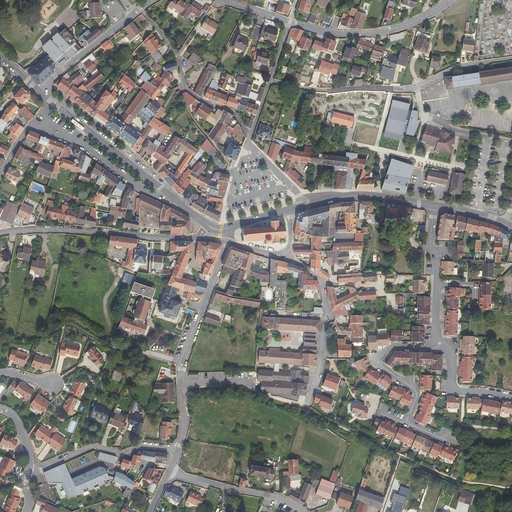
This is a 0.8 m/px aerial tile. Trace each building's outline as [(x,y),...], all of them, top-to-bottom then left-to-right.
[(185,7),(187,5),(180,0),(178,3),(176,1),(171,2),(167,7),(172,10),(173,9),(176,10),(176,13),(180,16),(185,7)] [(287,14),(290,6),(283,4),(284,0),(280,0),(279,2),(279,4),(276,13),(280,14),(281,12),(282,13),(287,14)] [(303,0),(303,2),(301,1),(299,9),(308,12),(311,1),(309,0),(303,0)] [(316,0),(315,4),(326,8),(329,0),(316,0)] [(403,0),(402,4),(414,8),(417,0),(403,0)] [(393,2),(389,1),(384,19),(389,20),(393,10),(390,9),(390,7),(392,7),(393,2)] [(99,2),(88,3),(90,18),(100,17),(99,2)] [(202,8),(193,2),(191,5),(188,3),(187,5),(185,7),(180,16),(186,20),(191,12),(198,18),(202,13),(200,11),(202,8)] [(207,5),(203,10),(202,11),(205,14),(206,12),(207,12),(210,7),(207,5)] [(343,20),(345,21),(346,17),(350,19),(351,16),(354,17),(357,10),(354,9),(351,8),(350,12),(349,15),(345,13),(342,20),(343,20)] [(368,12),(366,11),(365,15),(361,14),(357,13),(356,17),(354,20),(351,29),(355,29),(361,29),(364,20),(365,20),(368,12)] [(317,16),(311,14),(307,21),(314,24),(317,16)] [(343,20),(339,29),(340,29),(346,29),(351,29),(354,20),(350,19),(346,17),(345,21),(343,20)] [(210,33),(214,35),(219,26),(207,19),(202,28),(210,33)] [(140,33),(132,22),(124,28),(128,33),(128,34),(126,36),(130,41),(132,40),(135,44),(142,39),(139,34),(140,33)] [(265,34),(264,37),(265,38),(275,41),(278,32),(263,27),(261,33),(265,34)] [(81,46),(84,49),(100,36),(105,32),(103,31),(102,30),(100,31),(97,29),(90,35),(87,32),(78,39),(81,42),(82,41),(83,43),(81,45),(81,46)] [(286,43),(289,44),(292,45),(293,42),(298,44),(303,31),(297,29),(292,29),(290,29),(286,43)] [(65,31),(64,32),(73,43),(75,42),(65,31)] [(45,59),(53,69),(58,69),(81,51),(73,43),(64,32),(61,35),(56,40),(55,39),(49,44),(50,45),(48,46),(47,45),(39,53),(45,59)] [(423,37),(424,34),(420,33),(414,49),(424,52),(428,39),(423,37)] [(230,46),(244,51),(248,41),(240,37),(241,36),(236,34),(230,46)] [(161,47),(154,37),(152,38),(150,35),(143,42),(151,54),(157,50),(161,47)] [(189,37),(183,45),(185,45),(186,46),(192,38),(189,37)] [(302,38),(298,47),(307,51),(311,42),(302,38)] [(324,44),(322,48),(323,48),(332,52),(336,43),(326,39),(324,44)] [(365,42),(359,40),(357,46),(369,51),(371,45),(370,44),(365,42)] [(474,41),(464,40),(462,51),(473,52),(474,41)] [(324,44),(314,41),(311,48),(322,52),(323,48),(322,48),(324,44)] [(371,58),(380,61),(384,47),(375,44),(375,46),(374,47),(372,52),(371,58)] [(183,45),(178,52),(180,55),(186,47),(186,46),(185,45),(183,45)] [(342,59),(351,63),(353,56),(356,49),(351,48),(351,49),(346,48),(342,59)] [(396,64),(406,67),(411,52),(401,49),(399,55),(397,63),(396,64)] [(162,57),(157,50),(151,54),(150,55),(155,61),(162,57)] [(270,55),(256,51),(253,59),(257,60),(255,64),(255,65),(256,66),(258,67),(259,67),(261,67),(262,64),(267,65),(270,55)] [(380,76),(392,80),(396,64),(397,63),(399,55),(391,52),(389,59),(385,58),(383,66),(385,66),(384,67),(383,67),(380,76)] [(189,61),(195,65),(200,58),(194,54),(189,61)] [(432,57),(430,68),(434,69),(435,67),(439,68),(441,59),(432,57)] [(53,69),(45,59),(33,69),(26,75),(39,86),(40,85),(53,74),(53,69)] [(90,59),(83,64),(85,67),(92,62),(90,59)] [(330,73),(336,75),(339,66),(333,64),(333,65),(322,61),(318,71),(329,75),(330,73)] [(91,73),(94,76),(99,72),(95,66),(92,62),(85,67),(88,71),(92,68),(94,71),(91,73)] [(152,68),(155,70),(157,72),(161,66),(159,65),(156,63),(152,68)] [(164,73),(161,77),(169,83),(173,78),(171,76),(172,76),(170,74),(172,70),(178,68),(176,63),(170,65),(168,63),(166,66),(162,67),(164,73)] [(197,63),(194,67),(200,71),(203,67),(197,63)] [(209,64),(194,93),(200,97),(215,68),(215,67),(209,64)] [(278,69),(274,80),(281,81),(287,68),(282,66),(281,69),(279,68),(278,69)] [(354,66),(351,73),(359,77),(361,72),(364,73),(366,70),(362,69),(354,66)] [(490,72),(492,82),(511,79),(511,68),(501,70),(501,69),(493,69),(493,68),(478,70),(478,73),(490,72)] [(103,77),(99,72),(94,76),(84,83),(79,87),(78,88),(82,92),(75,102),(80,106),(85,111),(93,100),(90,97),(84,93),(103,77)] [(140,77),(146,83),(147,81),(151,77),(145,72),(140,77)] [(298,82),(300,75),(294,72),(291,80),(298,82)] [(480,84),(492,82),(490,72),(478,73),(478,74),(480,84)] [(71,78),(67,73),(61,78),(66,81),(70,78),(71,78)] [(83,78),(78,73),(71,78),(70,78),(75,83),(79,87),(84,83),(81,80),(81,79),(83,78)] [(113,86),(116,88),(118,84),(124,75),(125,75),(122,73),(113,86)] [(222,88),(227,79),(231,81),(233,77),(225,73),(224,74),(223,73),(221,78),(221,79),(219,84),(218,86),(222,88)] [(238,77),(237,82),(240,83),(236,94),(241,96),(247,77),(248,74),(245,74),(244,78),(238,77)] [(451,78),(445,78),(443,80),(440,82),(437,84),(437,87),(438,93),(439,99),(447,97),(446,89),(480,84),(478,74),(452,78),(451,78)] [(118,84),(130,93),(133,88),(135,85),(125,75),(124,75),(118,84)] [(158,76),(156,79),(165,86),(167,87),(168,88),(170,85),(169,84),(169,83),(161,77),(160,76),(158,76)] [(254,80),(247,77),(241,96),(248,98),(250,93),(254,80)] [(66,81),(61,78),(54,84),(61,89),(66,94),(73,85),(75,83),(70,78),(66,81)] [(161,91),(165,86),(156,79),(155,80),(153,79),(150,83),(160,91),(161,91)] [(212,80),(208,89),(215,92),(218,86),(219,84),(212,80)] [(153,101),(160,91),(150,83),(147,81),(146,83),(140,88),(141,89),(142,90),(150,98),(152,100),(153,101)] [(75,102),(82,92),(78,88),(79,87),(75,83),(73,85),(66,94),(69,96),(71,97),(70,99),(72,100),(75,102)] [(439,99),(438,93),(437,87),(437,84),(433,85),(425,90),(421,92),(421,94),(422,101),(439,99)] [(258,95),(256,101),(260,102),(265,88),(261,87),(258,95)] [(14,98),(21,105),(29,95),(22,89),(14,98)] [(225,105),(226,105),(229,97),(226,96),(215,92),(208,89),(205,97),(208,99),(215,101),(225,105)] [(144,107),(150,98),(142,90),(120,121),(121,122),(114,132),(116,134),(120,136),(125,140),(132,130),(127,126),(130,121),(132,118),(135,120),(137,116),(145,122),(143,126),(146,129),(153,118),(159,108),(161,106),(156,103),(153,101),(152,100),(145,108),(144,107)] [(118,95),(113,91),(111,95),(107,100),(101,109),(94,118),(99,122),(105,126),(112,118),(105,113),(118,95)] [(97,104),(93,100),(85,111),(88,114),(89,114),(94,118),(101,109),(107,100),(111,95),(106,92),(102,97),(97,104)] [(187,105),(193,102),(196,101),(186,93),(182,94),(187,104),(187,105)] [(250,93),(248,98),(256,101),(258,95),(250,93)] [(235,99),(229,97),(226,105),(237,109),(241,96),(236,94),(235,99)] [(237,109),(245,111),(248,103),(248,98),(241,96),(237,109)] [(410,104),(393,99),(384,133),(400,138),(401,138),(403,133),(404,134),(406,134),(412,110),(409,109),(410,104)] [(1,119),(6,123),(19,109),(13,103),(6,109),(1,119)] [(254,105),(248,103),(245,111),(256,114),(259,106),(255,105),(254,105)] [(200,107),(196,105),(193,110),(196,112),(196,113),(206,120),(211,112),(212,111),(201,104),(200,107)] [(18,112),(28,124),(29,122),(31,120),(34,117),(25,107),(20,110),(18,112)] [(164,111),(159,108),(153,118),(158,121),(164,111)] [(206,120),(214,126),(217,121),(222,113),(218,110),(215,115),(211,112),(206,120)] [(417,112),(412,110),(406,134),(413,136),(419,121),(416,120),(417,112)] [(119,113),(116,111),(112,118),(105,126),(109,129),(114,132),(121,122),(120,121),(116,118),(115,117),(119,113)] [(232,119),(234,116),(232,115),(224,111),(222,113),(217,121),(230,128),(237,122),(236,121),(232,119)] [(354,118),(334,113),(332,121),(331,122),(352,127),(354,118)] [(245,126),(251,129),(255,118),(251,116),(250,119),(247,119),(245,126)] [(140,137),(144,139),(149,133),(152,128),(156,130),(160,133),(165,136),(170,129),(158,121),(153,118),(146,129),(145,130),(141,135),(140,137)] [(214,126),(206,120),(201,127),(201,128),(208,136),(214,126)] [(224,156),(236,161),(240,151),(240,150),(240,149),(229,144),(227,149),(216,144),(225,131),(240,141),(244,136),(238,124),(232,129),(230,128),(217,121),(214,126),(208,136),(216,145),(224,156)] [(12,140),(15,142),(19,136),(24,129),(19,126),(16,124),(13,127),(12,126),(9,131),(11,133),(8,137),(12,140)] [(260,126),(257,136),(269,141),(273,130),(260,126)] [(426,126),(421,142),(425,144),(427,144),(429,145),(429,146),(435,148),(434,151),(435,152),(438,153),(438,151),(452,154),(455,138),(449,137),(449,134),(442,133),(440,133),(438,132),(439,131),(426,126)] [(125,140),(130,144),(138,133),(133,128),(132,130),(125,140)] [(25,138),(37,144),(41,136),(36,134),(30,131),(25,138)] [(141,135),(138,133),(130,144),(133,146),(140,137),(141,135)] [(165,136),(160,133),(156,140),(161,143),(165,136)] [(35,161),(40,163),(40,162),(46,148),(50,139),(46,138),(41,136),(37,144),(34,150),(39,152),(37,156),(35,161)] [(158,173),(163,166),(165,164),(166,162),(173,152),(181,140),(176,136),(168,149),(165,154),(162,152),(166,147),(160,144),(152,156),(160,162),(159,162),(154,169),(158,173)] [(132,149),(135,152),(144,139),(140,137),(133,146),(132,149)] [(267,156),(274,163),(279,148),(285,150),(282,157),(291,161),(294,152),(296,147),(294,146),(294,145),(287,143),(286,147),(280,145),(281,141),(273,138),(271,145),(267,156)] [(52,155),(57,157),(59,158),(65,145),(58,143),(50,139),(46,148),(53,151),(52,155)] [(201,147),(203,149),(204,151),(207,150),(212,146),(207,139),(201,147)] [(161,143),(156,140),(153,144),(148,141),(142,150),(152,156),(160,144),(161,143)] [(193,147),(181,140),(173,152),(178,154),(181,150),(186,153),(188,154),(186,157),(177,170),(182,173),(188,165),(189,164),(193,158),(198,152),(199,150),(201,147),(196,144),(193,147)] [(10,148),(1,144),(0,146),(0,152),(6,156),(10,148)] [(64,160),(69,147),(65,145),(59,158),(57,157),(54,167),(50,178),(56,180),(60,167),(81,173),(86,156),(81,152),(75,150),(72,156),(77,158),(76,160),(74,160),(73,163),(64,160)] [(26,151),(20,147),(14,159),(20,162),(20,164),(28,168),(32,160),(24,156),(26,151)] [(291,161),(294,161),(310,163),(311,154),(311,153),(312,148),(305,147),(303,153),(294,152),(291,161)] [(348,168),(349,158),(349,154),(346,153),(345,158),(329,156),(329,151),(324,150),(323,154),(322,155),(321,165),(333,166),(332,172),(337,172),(337,173),(336,183),(335,188),(335,190),(340,190),(345,189),(348,168)] [(37,156),(26,151),(24,156),(32,160),(35,161),(37,156)] [(322,155),(311,154),(310,163),(321,165),(322,155)] [(349,154),(349,158),(348,168),(345,189),(350,190),(351,181),(352,181),(354,168),(363,169),(366,160),(356,159),(357,155),(349,154)] [(85,173),(91,160),(86,156),(81,173),(85,174),(85,173)] [(407,184),(410,176),(410,174),(413,168),(413,167),(413,166),(393,160),(392,162),(390,162),(385,176),(381,190),(392,191),(405,194),(405,191),(407,186),(407,184)] [(46,165),(40,162),(40,163),(36,173),(50,179),(50,178),(54,167),(47,164),(46,165)] [(206,167),(199,162),(197,164),(194,167),(193,169),(186,179),(190,181),(200,186),(205,189),(205,188),(206,186),(202,184),(205,179),(199,175),(201,171),(202,172),(206,167)] [(85,174),(81,173),(78,181),(89,183),(92,174),(98,177),(102,168),(96,164),(94,169),(92,169),(89,174),(85,173),(85,174)] [(193,169),(188,165),(182,173),(177,180),(173,186),(171,187),(176,191),(181,196),(188,186),(190,181),(186,179),(193,169)] [(163,166),(158,173),(159,174),(161,177),(170,185),(171,187),(173,186),(177,180),(182,173),(177,170),(175,174),(171,170),(171,169),(169,167),(167,169),(163,166)] [(292,170),(289,167),(286,175),(298,186),(303,182),(304,181),(292,170)] [(16,171),(10,168),(7,172),(5,177),(17,183),(21,176),(15,173),(16,171)] [(95,184),(100,186),(102,181),(107,171),(102,168),(98,177),(95,184)] [(366,177),(366,171),(363,169),(356,189),(366,189),(367,189),(369,189),(370,180),(370,178),(366,177)] [(110,187),(104,196),(105,196),(109,199),(110,198),(111,196),(119,181),(120,181),(113,176),(107,171),(102,181),(110,187)] [(448,176),(429,171),(427,181),(446,185),(448,176)] [(229,174),(219,173),(216,172),(212,177),(211,178),(228,182),(229,178),(230,176),(229,176),(229,174)] [(454,173),(450,190),(454,191),(454,193),(462,195),(466,175),(454,173)] [(212,177),(207,175),(205,179),(202,184),(206,186),(211,178),(212,177)] [(170,188),(171,187),(170,185),(161,177),(160,178),(170,188)] [(228,182),(211,178),(206,186),(205,188),(214,191),(221,192),(224,193),(225,192),(226,190),(226,187),(228,182)] [(118,198),(126,186),(123,184),(119,181),(111,196),(118,198)] [(198,190),(200,192),(201,192),(207,194),(224,198),(224,196),(224,195),(225,192),(224,193),(221,192),(214,191),(205,188),(205,189),(200,186),(198,190)] [(124,196),(121,208),(127,209),(128,203),(129,198),(132,198),(135,191),(132,190),(129,188),(124,196)] [(197,196),(189,190),(182,199),(190,205),(197,196)] [(207,202),(207,200),(207,194),(201,192),(200,192),(197,196),(192,204),(190,205),(197,209),(203,213),(208,205),(207,202)] [(101,205),(105,196),(104,196),(100,193),(96,202),(101,205)] [(138,227),(160,229),(161,222),(161,220),(163,205),(150,199),(140,194),(140,195),(140,196),(140,197),(140,199),(138,217),(139,218),(138,227)] [(223,201),(224,198),(207,194),(207,200),(217,202),(223,203),(223,201)] [(117,201),(110,198),(109,199),(109,202),(108,208),(110,209),(109,215),(115,216),(116,216),(120,207),(115,207),(117,201)] [(122,227),(138,230),(138,227),(139,218),(138,217),(140,199),(137,199),(135,212),(137,212),(135,217),(135,221),(125,219),(122,227)] [(46,217),(58,219),(60,209),(54,208),(53,208),(55,202),(48,200),(47,204),(49,205),(46,217)] [(0,219),(0,220),(13,226),(17,216),(21,207),(17,206),(12,204),(7,201),(3,210),(0,219)] [(216,204),(207,202),(208,205),(203,213),(219,222),(221,212),(221,211),(223,203),(217,202),(216,204)] [(341,211),(341,212),(345,211),(345,213),(354,213),(354,202),(350,202),(342,203),(340,204),(341,211)] [(371,203),(360,202),(360,218),(366,219),(365,222),(366,223),(370,223),(372,224),(374,224),(375,223),(375,221),(374,220),(374,216),(373,214),(370,214),(371,203)] [(21,207),(17,216),(20,218),(20,219),(28,223),(34,208),(23,203),(23,204),(21,207)] [(335,212),(341,212),(341,211),(340,204),(335,204),(333,205),(328,206),(329,237),(332,237),(334,217),(335,216),(335,212)] [(391,218),(396,219),(396,218),(397,217),(398,206),(387,204),(384,219),(389,219),(390,218),(390,214),(392,215),(391,218)] [(166,206),(163,205),(161,220),(161,222),(168,222),(169,215),(170,208),(166,206)] [(83,224),(94,226),(95,226),(97,212),(96,209),(92,208),(89,217),(84,216),(86,207),(81,206),(81,208),(77,207),(76,213),(74,223),(83,224)] [(308,228),(307,229),(306,234),(307,235),(311,236),(312,236),(326,238),(329,237),(328,206),(317,209),(306,212),(307,223),(307,224),(308,228)] [(400,206),(398,206),(397,217),(398,218),(397,221),(414,222),(417,209),(407,207),(400,206)] [(37,221),(36,224),(42,224),(45,215),(42,215),(44,208),(41,207),(37,221)] [(122,218),(125,219),(127,209),(121,208),(120,207),(116,216),(119,217),(122,218)] [(58,219),(65,220),(67,211),(60,209),(58,219)] [(65,220),(74,223),(76,213),(67,211),(65,220)] [(177,211),(176,217),(178,217),(177,223),(177,226),(182,227),(182,234),(190,234),(190,226),(190,219),(183,215),(177,211)] [(305,224),(307,224),(307,223),(306,212),(304,213),(300,214),(298,216),(295,230),(306,234),(307,229),(305,227),(305,224)] [(349,233),(355,233),(354,213),(345,213),(345,218),(345,222),(345,233),(349,233)] [(453,224),(454,216),(449,215),(444,214),(440,216),(437,239),(448,240),(450,230),(450,226),(451,224),(452,224),(453,224)] [(456,227),(465,229),(467,219),(462,218),(458,217),(455,227),(456,227)] [(465,231),(478,233),(478,232),(479,231),(480,222),(475,221),(473,220),(467,219),(465,229),(465,231)] [(160,230),(171,230),(171,226),(171,223),(168,222),(161,222),(160,229),(160,230)] [(266,245),(286,243),(285,226),(279,226),(279,222),(270,222),(270,227),(243,229),(244,242),(265,241),(266,245)] [(497,235),(499,236),(501,229),(497,227),(492,225),(491,225),(480,222),(479,231),(497,235)] [(426,226),(419,225),(417,238),(424,239),(426,226)] [(177,226),(171,226),(171,230),(171,235),(176,235),(182,235),(182,234),(182,227),(177,226)] [(506,240),(509,235),(501,229),(499,236),(496,243),(495,249),(495,263),(500,263),(502,243),(503,239),(506,240)] [(294,236),(298,237),(305,239),(306,239),(307,239),(307,235),(306,234),(295,230),(294,236)] [(355,237),(354,243),(362,243),(363,234),(356,233),(355,233),(355,237)] [(127,257),(125,262),(124,267),(132,271),(133,263),(135,250),(137,240),(131,239),(126,238),(115,237),(111,236),(110,238),(109,245),(128,249),(127,257)] [(326,240),(326,238),(312,236),(311,236),(311,243),(311,244),(321,244),(321,240),(326,240)] [(480,251),(480,248),(480,241),(475,240),(475,241),(474,261),(481,261),(485,261),(486,251),(480,251)] [(176,252),(181,252),(185,252),(188,242),(180,242),(179,242),(171,242),(170,252),(176,252)] [(189,242),(188,242),(185,252),(181,252),(181,254),(190,256),(192,250),(193,242),(192,242),(189,242)] [(196,261),(204,263),(206,256),(209,243),(198,242),(196,252),(196,261)] [(213,258),(210,264),(212,265),(213,264),(215,265),(220,253),(222,245),(209,243),(206,256),(213,258)] [(362,243),(354,243),(333,244),(333,249),(332,251),(339,251),(362,250),(362,248),(362,243)] [(294,255),(311,255),(311,251),(311,250),(308,250),(308,246),(307,245),(304,246),(303,250),(294,250),(294,251),(294,254),(294,255)] [(222,264),(224,265),(230,267),(236,270),(244,273),(250,275),(253,269),(250,268),(249,270),(242,268),(243,262),(237,260),(238,255),(237,254),(238,249),(231,247),(229,248),(222,264)] [(31,249),(27,248),(27,250),(23,249),(19,249),(16,258),(29,261),(31,249)] [(495,249),(480,248),(480,251),(486,251),(485,261),(481,261),(481,263),(483,263),(493,264),(494,264),(495,263),(495,249)] [(260,282),(270,282),(271,272),(266,272),(266,270),(251,266),(254,254),(238,249),(237,254),(238,255),(237,260),(243,262),(242,268),(249,270),(250,268),(253,269),(250,275),(260,279),(260,282)] [(147,252),(135,250),(133,263),(146,265),(147,252)] [(320,251),(311,250),(311,251),(311,255),(311,260),(320,261),(320,251)] [(332,259),(332,263),(337,263),(337,265),(338,266),(339,266),(340,267),(341,266),(342,265),(343,264),(343,263),(349,263),(349,262),(357,262),(357,266),(349,266),(349,270),(345,270),(345,274),(360,273),(361,262),(362,250),(339,251),(332,251),(330,251),(330,255),(332,255),(332,259)] [(185,268),(190,256),(181,254),(180,256),(177,261),(176,264),(185,268)] [(167,258),(150,256),(149,268),(149,274),(161,274),(162,269),(167,258)] [(46,261),(37,259),(36,261),(32,261),(30,271),(33,271),(35,275),(44,277),(45,271),(44,269),(46,261)] [(277,273),(287,273),(287,264),(275,260),(271,259),(271,272),(270,282),(270,286),(272,286),(275,286),(276,281),(277,273)] [(185,268),(176,264),(177,261),(173,260),(170,266),(174,268),(173,270),(183,274),(185,268)] [(311,260),(310,270),(326,281),(329,278),(328,275),(320,270),(320,261),(311,260)] [(443,266),(443,269),(443,271),(443,274),(453,274),(454,262),(442,262),(442,266),(443,266)] [(204,280),(209,281),(211,275),(215,265),(213,264),(212,265),(210,264),(206,263),(203,275),(206,276),(204,280)] [(493,278),(493,264),(483,263),(482,272),(482,277),(486,277),(489,278),(493,278)] [(303,274),(303,269),(299,267),(297,266),(287,264),(287,273),(292,273),(292,277),(299,277),(298,283),(298,289),(304,289),(305,281),(306,275),(303,274)] [(222,271),(228,273),(230,267),(224,265),(223,268),(222,271)] [(181,278),(183,274),(173,270),(162,269),(161,274),(171,275),(171,276),(181,278)] [(230,284),(225,294),(229,296),(232,296),(235,287),(239,288),(244,273),(236,270),(234,275),(231,284),(230,284)] [(133,286),(134,282),(136,276),(131,275),(125,273),(122,282),(133,286)] [(374,280),(377,280),(376,274),(360,275),(360,273),(345,274),(338,275),(338,283),(345,282),(374,280)] [(311,277),(307,274),(306,275),(305,281),(304,289),(303,291),(305,291),(305,289),(319,289),(318,281),(314,281),(314,277),(311,277)] [(189,290),(194,291),(196,283),(192,281),(193,278),(187,276),(186,280),(181,278),(171,276),(167,286),(176,288),(180,289),(183,290),(189,292),(189,290)] [(205,290),(208,284),(199,281),(199,280),(197,279),(196,283),(194,291),(204,294),(205,290)] [(426,280),(413,280),(413,294),(424,294),(424,287),(426,287),(426,280)] [(275,291),(284,291),(287,292),(287,287),(287,281),(282,281),(276,281),(275,286),(275,290),(275,291)] [(135,331),(147,336),(150,326),(144,324),(152,299),(155,289),(154,289),(150,287),(144,285),(134,282),(133,286),(131,292),(140,295),(142,296),(141,299),(140,298),(133,317),(135,317),(134,320),(132,320),(122,316),(119,326),(129,329),(135,331)] [(481,282),(481,288),(481,291),(480,291),(480,295),(490,295),(492,295),(492,282),(481,282)] [(167,286),(162,303),(169,306),(171,301),(176,288),(167,286)] [(348,304),(351,303),(360,299),(357,292),(354,289),(345,286),(345,288),(349,289),(350,294),(336,300),(333,288),(327,286),(327,289),(327,292),(328,302),(331,308),(334,315),(350,316),(352,316),(350,311),(348,304)] [(447,293),(446,297),(458,297),(460,297),(460,288),(449,288),(449,291),(449,293),(447,293)] [(195,298),(202,299),(204,294),(194,291),(189,290),(189,292),(186,299),(191,301),(195,298)] [(217,306),(219,298),(215,297),(217,291),(215,290),(214,290),(210,302),(210,304),(217,306)] [(366,300),(362,292),(361,290),(357,292),(360,299),(361,301),(366,300)] [(219,298),(222,299),(234,303),(259,307),(260,300),(232,296),(229,296),(225,294),(217,291),(215,297),(219,298)] [(376,291),(362,292),(366,300),(376,299),(376,296),(376,291)] [(481,302),(481,309),(490,309),(490,295),(480,295),(480,299),(480,302),(481,302)] [(446,297),(446,301),(448,301),(448,304),(447,309),(458,310),(458,297),(446,297)] [(233,304),(259,308),(259,307),(234,303),(222,299),(221,300),(233,304)] [(176,317),(181,304),(171,301),(169,306),(162,303),(159,312),(163,313),(172,316),(176,317)] [(446,319),(445,323),(457,323),(458,311),(448,311),(447,316),(447,319),(446,319)] [(220,319),(206,314),(203,321),(218,326),(220,319)] [(362,323),(362,316),(352,316),(350,316),(350,324),(349,328),(340,327),(340,325),(336,324),(341,335),(351,336),(352,324),(353,324),(362,324),(362,323)] [(320,332),(320,328),(318,328),(318,321),(316,321),(262,318),(262,328),(305,331),(304,346),(316,347),(317,345),(315,345),(316,332),(320,332)] [(445,323),(445,327),(447,327),(446,330),(446,335),(457,336),(457,323),(445,323)] [(362,343),(362,325),(362,324),(353,324),(353,343),(362,343)] [(378,346),(388,345),(388,334),(368,334),(368,349),(378,349),(378,346)] [(463,336),(463,339),(463,341),(460,341),(460,345),(474,345),(475,337),(470,336),(469,336),(463,336)] [(66,346),(62,345),(59,356),(64,357),(65,354),(78,357),(80,347),(67,344),(66,346)] [(345,345),(337,344),(337,348),(338,357),(348,357),(351,357),(351,345),(345,345)] [(462,349),(462,350),(462,354),(463,354),(470,354),(474,354),(474,345),(460,345),(460,348),(462,349)] [(92,360),(91,361),(96,366),(104,360),(96,350),(97,349),(94,346),(87,352),(89,355),(89,356),(92,360)] [(316,354),(316,347),(304,346),(302,346),(302,353),(316,354)] [(316,354),(302,353),(280,352),(280,349),(269,348),(269,351),(259,351),(259,363),(310,366),(317,366),(317,354),(316,354)] [(17,353),(17,351),(12,349),(9,359),(14,361),(13,362),(18,364),(24,366),(25,364),(27,356),(17,353)] [(399,361),(399,352),(395,351),(393,354),(391,358),(395,361),(399,361)] [(35,355),(31,365),(38,368),(38,369),(43,371),(44,369),(49,370),(52,361),(35,355)] [(367,364),(366,362),(368,361),(367,357),(354,362),(358,371),(361,370),(367,367),(368,367),(367,364)] [(460,365),(460,369),(472,369),(473,357),(470,357),(463,357),(462,357),(462,362),(462,365),(460,365)] [(395,364),(398,364),(399,361),(395,361),(391,358),(387,365),(392,368),(395,364)] [(364,377),(374,384),(377,380),(381,375),(378,373),(377,374),(374,372),(370,369),(369,369),(366,374),(364,377)] [(462,373),(462,376),(461,382),(471,382),(472,369),(460,369),(460,373),(462,373)] [(122,373),(114,370),(111,380),(119,382),(122,373)] [(272,396),(277,396),(297,402),(299,396),(306,396),(306,385),(308,385),(309,376),(301,376),(301,371),(291,370),(291,372),(258,370),(258,373),(258,381),(262,381),(261,392),(271,393),(271,394),(272,396)] [(388,378),(382,374),(381,375),(377,380),(387,388),(392,381),(390,380),(388,378)] [(327,375),(324,386),(335,390),(339,379),(327,375)] [(431,390),(431,376),(426,375),(422,375),(421,383),(420,383),(420,386),(420,389),(424,390),(427,390),(431,390)] [(71,389),(69,393),(80,398),(86,385),(76,380),(72,389),(71,389)] [(20,383),(19,385),(14,382),(14,381),(8,390),(13,393),(15,391),(25,398),(23,400),(26,403),(35,391),(28,386),(27,387),(24,385),(20,383)] [(167,383),(160,384),(161,403),(175,402),(174,392),(174,383),(167,383)] [(401,389),(398,387),(393,385),(392,388),(389,395),(400,400),(405,390),(401,388),(401,389)] [(400,402),(408,405),(412,396),(409,394),(407,394),(408,391),(407,391),(405,390),(400,400),(400,402)] [(425,398),(422,397),(421,400),(433,405),(437,397),(427,393),(426,396),(425,398)] [(330,409),(333,398),(316,394),(314,401),(319,402),(318,406),(330,409)] [(51,403),(44,398),(43,399),(38,395),(30,405),(40,412),(40,411),(44,413),(46,409),(51,403)] [(460,398),(454,398),(451,398),(451,396),(447,396),(447,408),(459,409),(460,398)] [(74,412),(73,411),(77,400),(69,397),(66,404),(65,403),(63,407),(65,408),(63,411),(72,416),(74,412)] [(480,398),(475,398),(475,399),(472,399),(467,398),(467,409),(479,410),(479,403),(480,398)] [(488,400),(487,400),(484,399),(483,403),(481,411),(490,412),(493,398),(491,398),(489,398),(488,400)] [(501,403),(498,402),(496,402),(496,399),(493,398),(490,412),(498,414),(501,403)] [(421,406),(420,409),(421,410),(429,414),(433,405),(421,400),(420,403),(422,404),(421,406)] [(511,413),(511,402),(510,402),(510,403),(502,402),(500,412),(511,413)] [(110,411),(95,404),(90,415),(106,421),(110,411)] [(362,417),(366,419),(369,409),(365,408),(365,407),(354,404),(351,413),(356,414),(359,415),(358,416),(358,418),(362,419),(362,417)] [(108,423),(122,429),(126,419),(119,416),(121,411),(115,409),(108,423)] [(418,417),(416,417),(415,421),(425,425),(430,414),(429,414),(421,410),(419,414),(418,417)] [(133,433),(137,434),(142,414),(139,413),(137,417),(131,416),(129,424),(135,425),(133,433)] [(381,421),(376,418),(373,426),(378,427),(381,421)] [(377,430),(385,434),(390,422),(387,421),(386,423),(384,422),(383,421),(381,421),(378,427),(377,430)] [(170,431),(171,431),(172,423),(162,422),(162,426),(161,426),(160,439),(169,440),(170,436),(170,431)] [(395,427),(394,426),(393,426),(393,423),(390,422),(385,434),(393,438),(398,428),(395,427)] [(35,434),(47,444),(55,433),(58,429),(55,427),(51,433),(41,426),(35,434)] [(395,438),(403,441),(408,429),(405,427),(404,430),(402,429),(401,428),(399,428),(395,438)] [(411,433),(412,431),(408,429),(403,441),(410,445),(415,435),(414,434),(413,433),(411,433)] [(66,441),(55,433),(47,444),(59,452),(66,441)] [(10,437),(5,434),(0,443),(14,450),(18,442),(14,440),(15,438),(10,436),(10,437)] [(419,437),(417,435),(412,446),(420,450),(426,437),(422,435),(421,437),(419,437)] [(431,442),(430,441),(428,441),(429,438),(426,437),(420,450),(428,453),(433,443),(431,442)] [(438,445),(436,444),(434,443),(429,454),(437,457),(443,444),(439,443),(438,445)] [(452,461),(456,452),(450,449),(450,448),(448,447),(444,445),(440,455),(452,461)] [(126,468),(129,469),(131,464),(139,467),(140,467),(143,460),(155,463),(156,452),(144,451),(139,451),(133,455),(131,462),(124,459),(121,465),(126,468)] [(116,457),(99,452),(98,459),(115,464),(116,457)] [(162,462),(167,462),(167,458),(168,454),(156,452),(155,463),(162,464),(162,462)] [(5,457),(0,468),(0,474),(6,477),(8,472),(10,473),(16,461),(5,457)] [(288,465),(288,471),(289,477),(298,475),(297,460),(288,460),(284,460),(284,464),(288,465)] [(58,484),(62,484),(63,485),(62,486),(63,488),(64,488),(67,494),(66,494),(68,499),(78,494),(72,479),(65,463),(44,472),(49,485),(52,485),(52,484),(54,484),(54,485),(55,485),(55,484),(56,484),(56,485),(58,485),(58,484)] [(251,466),(249,475),(273,479),(274,470),(251,466)] [(78,494),(79,495),(111,481),(105,468),(100,467),(72,479),(78,494)] [(153,478),(158,469),(154,469),(149,468),(142,479),(151,483),(156,485),(158,481),(153,478)] [(329,482),(335,484),(339,472),(333,470),(329,482)] [(117,472),(114,481),(127,488),(123,495),(128,498),(131,493),(134,486),(136,483),(123,474),(117,472)] [(300,475),(298,475),(289,477),(283,477),(283,486),(290,486),(290,481),(301,480),(300,475)] [(364,491),(367,480),(363,478),(359,490),(364,491)] [(245,488),(247,481),(244,479),(241,479),(238,487),(241,488),(245,488)] [(314,479),(312,485),(311,487),(318,489),(320,481),(314,479)] [(316,495),(323,497),(329,500),(335,484),(329,482),(321,479),(320,481),(318,489),(316,495)] [(306,500),(311,487),(312,485),(305,482),(300,492),(298,496),(293,493),(290,491),(287,497),(299,504),(302,506),(306,500)] [(172,488),(168,486),(163,496),(167,498),(168,497),(173,499),(173,500),(178,503),(183,492),(172,487),(172,488)] [(401,511),(410,489),(401,486),(399,494),(394,493),(391,502),(394,503),(391,511),(389,510),(387,511),(401,511)] [(457,487),(456,491),(460,493),(457,501),(471,505),(474,495),(457,487)] [(20,492),(13,489),(4,510),(8,511),(14,511),(17,507),(17,508),(21,500),(17,498),(20,492)] [(355,500),(360,502),(369,505),(368,506),(380,511),(384,499),(364,491),(359,490),(355,500)] [(197,495),(197,494),(191,491),(186,501),(196,506),(197,505),(201,506),(204,499),(201,497),(197,495)] [(341,493),(336,504),(349,508),(353,497),(341,493)] [(46,503),(47,501),(45,500),(40,497),(38,497),(36,504),(43,507),(41,511),(58,511),(59,510),(46,503)] [(116,511),(121,511),(123,509),(122,509),(123,507),(107,501),(106,503),(112,505),(112,506),(118,508),(116,511)] [(369,505),(360,502),(355,511),(366,511),(368,506),(369,505)]
